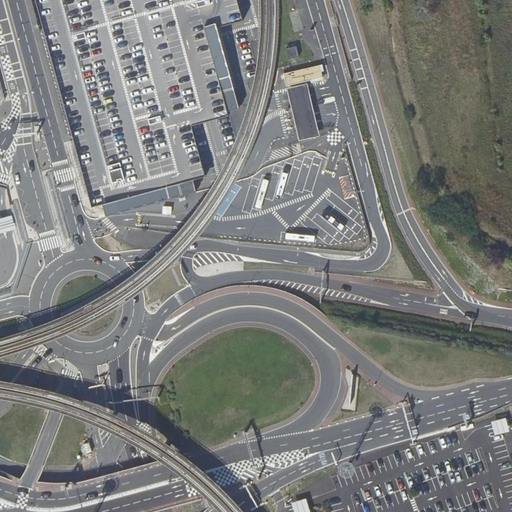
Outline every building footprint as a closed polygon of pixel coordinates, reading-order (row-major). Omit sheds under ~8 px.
[(193,183),(205,180),(205,177),(203,172),(203,171),(202,166),(201,164),(200,161),(200,158),(199,155),(198,152),(197,149),(196,146),(196,144),(195,140),(194,138),(193,134),(193,133),(191,128),(191,127),(203,124),(205,123),(211,122),(217,120),(229,117),(228,112),(240,109),(237,100),(218,28),(219,28),(225,27),(244,22),(242,17),(241,10),(237,0),(34,0),(36,5),(38,11),(40,17),(41,23),(43,29),(45,35),(46,41),(48,47),(49,53),(51,60),(53,65),(54,72),(56,77),(58,84),(59,90),(61,96),(63,102),(64,108),(66,114),(67,120),(69,126),(71,132),(72,138),(73,138),(74,144),(76,150),(77,156),(79,162),(81,168),(82,174),(84,180),(85,186),(87,192),(92,210),(104,206),(107,217),(179,198),(186,196),(196,193),(195,188),(193,183)] [(296,60),(300,59),(297,48),(286,50),(289,61),(292,61),(296,60)] [(292,74),(284,75),(285,77),(282,77),(283,81),(286,80),(287,87),(311,82),(312,85),(318,83),(324,82),(322,74),(325,73),(324,66),(321,67),(305,70),(292,74)] [(308,85),(288,90),(300,143),(320,138),(308,85)] [(70,144),(67,144),(76,173),(82,198),(85,198),(87,197),(72,143),(70,144)] [(49,175),(44,177),(62,241),(63,244),(68,243),(51,179),(49,175)] [(0,298),(11,296),(16,291),(32,244),(27,242),(16,204),(13,204),(10,205),(13,215),(17,230),(23,252),(13,282),(10,291),(0,293),(0,298)] [(172,207),(163,207),(162,215),(171,215),(172,207)] [(13,215),(0,218),(0,234),(17,230),(13,215)] [(505,417),(490,421),(492,428),(494,435),(508,431),(507,424),(506,421),(505,417)] [(306,498),(291,503),(293,509),(294,511),(310,511),(309,508),(308,504),(306,498)]
